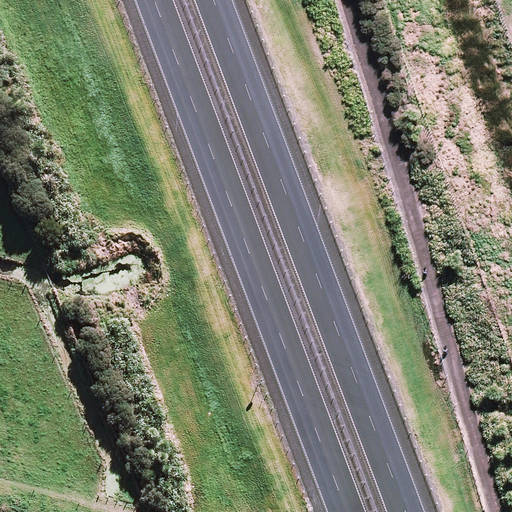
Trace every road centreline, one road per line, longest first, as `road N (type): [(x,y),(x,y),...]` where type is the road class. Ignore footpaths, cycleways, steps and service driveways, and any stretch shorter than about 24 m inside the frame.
road 1 (motorway): [(265,144),(402,511)]
road 2 (motorway): [(346,511),(221,176)]
road 3 (motorway): [(221,176),(126,0)]
road 4 (motorway): [(221,176),(156,0)]
road 5 (motorway): [(210,0),(265,144)]
road 6 (motorway): [(222,0),(265,144)]
